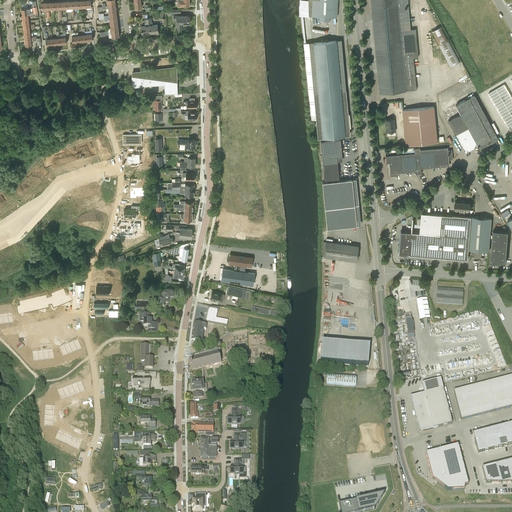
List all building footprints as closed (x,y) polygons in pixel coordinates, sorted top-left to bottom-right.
[(308,0),(309,3),(309,16),(320,16),(320,19),(329,20),(329,17),(337,17),(337,0),(308,0)] [(416,89),(416,87),(416,83),(413,58),(418,57),(415,29),(410,29),(407,0),(370,0),(372,17),(375,44),(378,74),(379,93),(416,89)] [(182,14),(182,15),(173,15),(173,20),(177,20),(177,29),(182,29),(182,23),(190,23),(189,16),(187,16),(187,15),(186,15),(186,14),(182,14)] [(152,22),(149,23),(150,33),(159,32),(158,25),(153,25),(152,22)] [(149,23),(146,23),(145,23),(145,26),(141,27),(142,34),(149,33),(150,33),(149,23)] [(441,26),(431,31),(450,66),(460,61),(441,26)] [(345,136),(336,41),(316,43),(324,138),(345,136)] [(176,67),(141,71),(132,72),(132,76),(133,87),(141,86),(141,87),(142,87),(143,87),(144,87),(145,87),(145,86),(146,86),(146,85),(154,85),(155,85),(155,86),(156,86),(157,86),(158,86),(159,86),(160,86),(161,86),(162,86),(162,85),(163,85),(164,85),(164,84),(165,84),(165,83),(165,86),(165,87),(164,87),(164,88),(164,89),(165,89),(165,93),(177,93),(176,67)] [(477,95),(445,109),(464,152),(478,146),(479,148),(497,140),(477,95)] [(187,101),(183,101),(183,105),(187,105),(187,108),(196,108),(196,107),(197,106),(197,104),(196,104),(196,101),(194,101),(194,98),(190,98),(190,101),(187,101)] [(404,109),(402,110),(403,116),(405,145),(414,144),(437,142),(434,106),(404,109)] [(188,112),(188,111),(181,110),(181,114),(185,114),(185,115),(188,115),(188,119),(196,120),(196,113),(188,112)] [(118,123),(117,123),(117,127),(118,127),(118,128),(127,128),(126,126),(132,126),(132,119),(136,119),(136,115),(121,115),(121,119),(118,119),(118,123)] [(386,125),(387,132),(395,131),(394,119),(385,120),(385,125),(386,125)] [(123,140),(123,144),(137,144),(137,139),(141,139),(141,134),(124,134),(124,140),(123,140)] [(185,144),(185,147),(195,147),(195,139),(187,139),(187,140),(180,139),(179,144),(185,144)] [(324,180),(339,178),(339,173),(337,157),(342,156),(341,139),(320,141),(324,180)] [(88,145),(82,147),(85,157),(94,154),(93,150),(90,151),(88,145)] [(78,155),(75,156),(76,160),(85,157),(82,147),(76,149),(78,155)] [(386,163),(389,162),(390,175),(399,175),(399,173),(417,171),(416,168),(422,168),(421,167),(448,165),(449,165),(448,160),(452,159),(452,150),(448,150),(447,147),(446,147),(438,148),(420,150),(420,148),(414,149),(414,154),(386,156),(386,155),(385,155),(386,163)] [(127,155),(127,163),(129,163),(129,165),(132,165),(132,164),(132,163),(140,163),(140,157),(140,154),(143,154),(143,149),(136,149),(136,154),(135,154),(135,153),(134,153),(134,154),(132,154),(132,153),(131,153),(131,154),(130,154),(131,154),(131,155),(127,155)] [(71,151),(65,153),(68,162),(69,162),(74,160),(71,151)] [(46,162),(43,163),(45,169),(54,167),(51,157),(45,159),(46,162)] [(185,157),(185,162),(181,162),(181,167),(188,167),(188,166),(195,167),(195,157),(187,157),(185,157)] [(37,169),(33,173),(41,180),(47,173),(44,170),(42,173),(37,169)] [(186,172),(186,173),(182,173),(182,176),(185,177),(185,180),(194,180),(194,172),(186,172)] [(33,173),(29,178),(33,182),(31,185),(34,188),(41,180),(33,173)] [(327,228),(357,225),(352,179),(322,182),(325,208),(327,228)] [(138,187),(134,187),(134,191),(129,191),(130,197),(130,198),(135,198),(135,197),(144,197),(144,193),(145,193),(145,188),(138,188),(138,187)] [(100,191),(90,194),(94,204),(100,202),(98,196),(101,195),(100,191)] [(90,194),(81,197),(83,201),(86,200),(88,206),(94,204),(90,194)] [(3,195),(0,196),(0,202),(4,207),(12,202),(9,198),(6,200),(3,195)] [(69,204),(69,205),(76,211),(80,207),(73,200),(69,204)] [(460,215),(462,216),(463,201),(461,200),(460,200),(460,202),(456,202),(455,202),(455,209),(460,209),(460,215)] [(180,201),(180,204),(173,204),(173,207),(177,207),(177,209),(180,210),(180,208),(193,208),(193,202),(180,201)] [(465,201),(463,201),(462,216),(464,216),(465,210),(470,210),(471,203),(466,202),(466,201),(465,201)] [(68,205),(65,208),(73,215),(76,211),(69,205),(68,205)] [(124,209),(124,216),(128,216),(128,217),(132,217),(132,216),(135,216),(135,210),(142,209),(142,205),(131,205),(131,209),(128,209),(124,209)] [(505,219),(511,215),(507,207),(500,211),(500,212),(505,219)] [(63,211),(62,212),(69,219),(73,215),(65,208),(63,211)] [(61,213),(59,216),(66,222),(69,219),(62,212),(61,213)] [(468,259),(469,250),(470,237),(428,233),(428,232),(441,233),(442,212),(436,212),(435,212),(435,213),(430,212),(430,217),(421,216),(421,224),(420,233),(412,232),(410,254),(468,259)] [(169,218),(169,213),(159,214),(159,219),(165,219),(165,222),(169,222),(169,219),(167,219),(167,218),(169,218)] [(470,230),(470,237),(469,250),(489,252),(490,230),(491,218),(464,216),(462,216),(460,215),(447,214),(446,228),(470,230)] [(59,216),(52,223),(57,227),(60,224),(62,226),(66,222),(59,216)] [(494,219),(493,230),(508,232),(509,228),(503,219),(494,219)] [(133,235),(133,229),(134,229),(134,228),(136,228),(136,223),(131,223),(131,228),(125,228),(124,228),(120,228),(120,232),(120,235),(123,235),(123,236),(124,236),(124,237),(130,237),(130,236),(131,236),(131,235),(133,235)] [(501,261),(501,262),(506,262),(508,232),(493,230),(491,261),(501,261)] [(160,246),(173,243),(172,237),(169,238),(168,234),(158,238),(160,246)] [(358,246),(326,241),(325,257),(356,261),(358,246)] [(22,251),(14,255),(18,265),(24,262),(21,256),(24,255),(22,251)] [(159,252),(152,253),(154,265),(161,264),(159,252)] [(235,265),(234,270),(223,268),(222,269),(221,269),(220,280),(221,280),(221,281),(227,282),(252,285),(253,272),(245,271),(245,266),(252,267),(253,257),(230,254),(228,264),(235,265)] [(14,255),(5,259),(7,263),(10,262),(13,267),(18,265),(14,255)] [(167,269),(174,270),(184,272),(185,266),(184,266),(179,265),(179,264),(175,263),(174,268),(172,268),(172,266),(168,266),(167,269)] [(96,286),(96,295),(109,295),(109,286),(96,286)] [(228,286),(226,294),(245,298),(249,299),(251,290),(246,290),(228,286)] [(411,288),(412,297),(419,296),(418,287),(411,288)] [(463,290),(437,289),(436,303),(462,305),(463,290)] [(223,301),(224,294),(223,294),(221,293),(212,291),(210,299),(222,301),(223,301)] [(64,292),(58,294),(62,304),(71,300),(69,296),(66,298),(64,292)] [(55,303),(52,304),(53,308),(62,304),(58,294),(52,297),(55,303)] [(164,303),(169,303),(169,294),(161,294),(161,300),(156,300),(156,307),(164,307),(164,303)] [(430,319),(427,299),(416,301),(419,321),(430,319)] [(93,308),(95,308),(95,314),(103,314),(103,308),(108,308),(108,303),(94,302),(93,308)] [(20,307),(17,307),(18,314),(27,312),(25,303),(20,304),(20,307)] [(252,308),(251,313),(268,317),(269,311),(252,308)] [(227,326),(228,321),(216,319),(218,311),(210,309),(208,317),(207,317),(206,322),(227,326)] [(151,319),(150,319),(150,314),(140,314),(139,320),(144,320),(143,326),(148,326),(148,332),(156,332),(156,323),(151,323),(151,319)] [(411,316),(405,317),(409,339),(414,338),(411,316)] [(206,325),(193,324),(191,340),(202,342),(203,330),(206,330),(206,325)] [(78,340),(73,342),(77,351),(82,349),(78,340)] [(73,342),(68,344),(72,353),(77,351),(73,342)] [(320,363),(368,367),(370,346),(322,342),(320,363)] [(68,344),(63,346),(67,355),(72,353),(68,344)] [(63,346),(58,348),(59,349),(60,351),(61,353),(61,355),(62,357),(67,355),(63,346)] [(193,370),(202,368),(213,365),(214,367),(219,366),(219,365),(221,365),(218,352),(208,354),(190,359),(189,360),(190,363),(190,364),(190,367),(191,367),(192,370),(191,370),(192,371),(193,371),(193,370)] [(135,385),(137,385),(137,386),(139,385),(139,384),(142,384),(142,390),(149,389),(149,375),(145,375),(145,373),(137,373),(137,378),(135,378),(135,385)] [(326,384),(355,386),(356,375),(327,373),(326,384)] [(421,382),(421,384),(426,383),(425,376),(411,379),(413,388),(418,387),(417,383),(421,382)] [(511,407),(511,376),(454,391),(461,420),(511,407)] [(205,385),(203,385),(203,382),(202,382),(196,382),(196,381),(194,380),(192,380),(191,382),(191,384),(192,393),(193,393),(193,399),(202,397),(202,391),(206,391),(205,385)] [(81,381),(76,383),(79,392),(85,390),(81,381)] [(76,383),(71,385),(75,394),(79,392),(76,383)] [(71,385),(66,387),(70,396),(75,394),(71,385)] [(66,387),(62,388),(65,398),(70,396),(66,387)] [(62,388),(57,390),(57,392),(58,394),(59,396),(59,398),(60,399),(65,398),(62,388)] [(413,403),(420,432),(452,424),(443,389),(410,397),(411,403),(413,403)] [(159,407),(159,400),(150,401),(150,400),(141,400),(141,397),(134,397),(134,403),(140,403),(140,407),(159,407)] [(227,423),(228,423),(228,424),(232,424),(232,425),(237,425),(237,424),(240,424),(240,423),(243,423),(244,422),(244,419),(243,417),(240,417),(238,417),(238,410),(232,410),(232,417),(228,417),(228,420),(227,420),(227,423)] [(149,426),(156,426),(156,420),(150,420),(150,416),(140,417),(140,424),(148,423),(149,426)] [(197,424),(197,423),(192,423),(192,426),(191,426),(191,431),(192,431),(192,434),(197,434),(197,433),(205,433),(205,436),(213,437),(213,425),(197,424)] [(478,454),(511,445),(511,424),(472,435),(478,454)] [(55,437),(54,439),(59,441),(63,432),(58,430),(58,432),(57,433),(56,435),(55,437)] [(63,432),(59,441),(64,443),(68,434),(63,432)] [(134,433),(134,436),(147,436),(147,439),(142,439),(142,446),(142,449),(151,449),(151,446),(150,446),(150,442),(155,442),(155,436),(152,436),(152,433),(134,433)] [(68,434),(64,443),(69,445),(73,436),(68,434)] [(240,441),(240,439),(240,435),(234,435),(234,439),(234,441),(230,442),(230,445),(229,445),(229,448),(230,448),(230,449),(234,449),(234,450),(239,450),(239,449),(242,449),(242,448),(245,448),(245,443),(242,443),(242,441),(240,441)] [(73,436),(69,445),(73,447),(77,438),(73,436)] [(77,438),(73,447),(78,450),(82,441),(77,438)] [(200,439),(200,458),(216,458),(216,446),(217,446),(217,444),(218,444),(218,439),(211,439),(211,445),(208,445),(209,439),(200,439)] [(464,486),(468,485),(458,445),(426,453),(432,479),(448,490),(464,490),(464,486)] [(148,451),(139,451),(140,456),(140,457),(140,459),(139,459),(139,466),(151,466),(151,462),(155,462),(155,456),(148,456),(148,451)] [(234,460),(234,466),(231,466),(231,470),(230,470),(230,473),(231,473),(231,474),(234,474),(234,475),(239,475),(239,474),(243,474),(243,473),(246,473),(246,467),(243,468),(243,466),(241,466),(241,465),(244,465),(244,460),(249,460),(249,455),(242,456),(242,460),(241,460),(234,460)] [(511,461),(482,470),(485,485),(490,485),(490,484),(511,483),(511,461)] [(136,475),(136,481),(141,481),(141,485),(151,485),(151,478),(143,478),(143,475),(136,475)] [(151,499),(151,495),(147,495),(147,491),(139,492),(139,496),(141,496),(141,502),(150,502),(150,505),(157,505),(157,499),(151,499)] [(200,500),(193,500),(193,505),(192,505),(192,507),(193,507),(193,511),(202,511),(202,500),(206,500),(205,494),(200,494),(200,500)] [(384,494),(339,504),(340,511),(363,511),(375,509),(384,494)]
